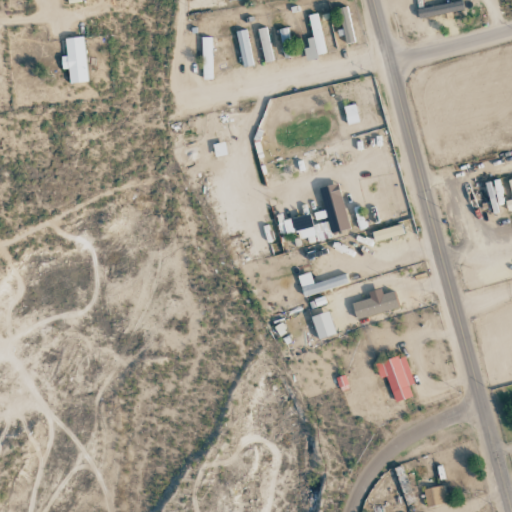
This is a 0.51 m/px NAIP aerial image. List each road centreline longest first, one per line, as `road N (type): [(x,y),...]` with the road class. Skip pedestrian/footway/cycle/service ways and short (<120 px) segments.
road 1 (secondary): [(369,0),(509,511)]
road 2 (residential): [(511,28),(177,104)]
road 3 (residential): [(354,511),(375,470),(404,442),(478,403)]
